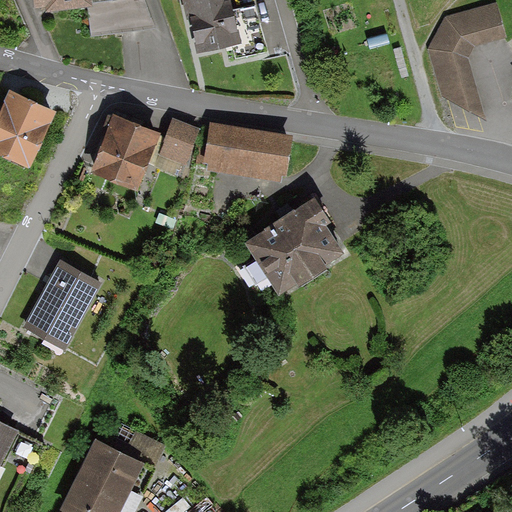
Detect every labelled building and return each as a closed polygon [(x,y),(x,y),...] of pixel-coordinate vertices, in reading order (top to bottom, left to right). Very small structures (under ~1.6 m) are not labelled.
[(46,11),(46,17),(90,12),(94,11),(92,0),(33,0),(35,13),(46,11)] [(92,37),(155,30),(144,0),(92,0),(94,11),(90,12),(92,37)] [(237,59),(267,52),(256,6),(232,12),(229,0),(190,0),(184,1),(197,57),(234,49),(237,59)] [(508,40),(497,3),(446,18),(429,50),(442,98),(488,123),(469,60),(476,49),(508,40)] [(57,111),(10,90),(0,112),(0,155),(31,170),(57,111)] [(90,173),(137,192),(147,167),(157,141),(160,133),(113,115),(90,173)] [(201,130),(172,120),(164,141),(158,158),(187,168),(201,130)] [(287,178),(293,136),(210,124),(204,165),(208,166),(207,170),(206,174),(281,184),(282,177),(287,178)] [(158,158),(164,141),(157,141),(147,167),(155,161),(158,158)] [(204,165),(205,150),(198,149),(196,169),(207,170),(208,166),(204,165)] [(282,298),(347,255),(328,228),(334,224),(317,199),(246,245),(259,265),(245,274),(258,294),(272,284),(282,298)] [(25,323),(66,345),(103,276),(62,254),(25,323)] [(0,465),(20,425),(0,414),(0,465)] [(114,439),(157,461),(166,441),(123,420),(114,439)] [(23,430),(8,460),(28,470),(43,440),(23,430)] [(114,439),(98,432),(58,511),(131,511),(157,461),(114,439)]
